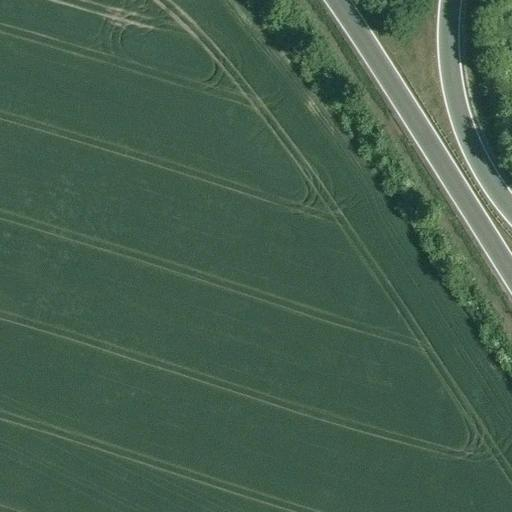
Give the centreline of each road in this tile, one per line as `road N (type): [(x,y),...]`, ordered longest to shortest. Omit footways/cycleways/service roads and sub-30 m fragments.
road 1 (motorway): [(335,0),(511,276)]
road 2 (motorway): [(511,212),(463,126),(451,77),(451,0)]
